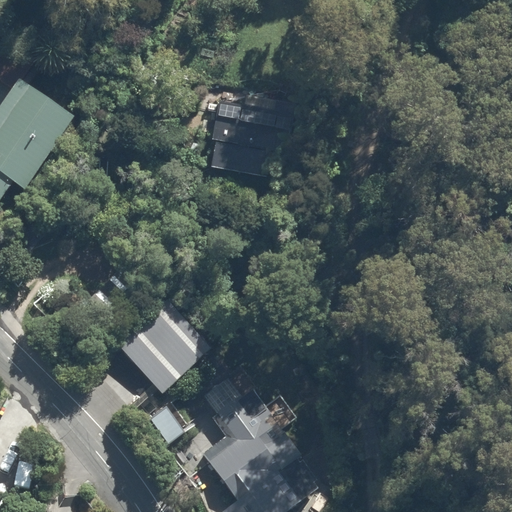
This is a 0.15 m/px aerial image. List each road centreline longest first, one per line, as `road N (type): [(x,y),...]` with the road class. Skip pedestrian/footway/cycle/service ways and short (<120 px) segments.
road 1 (track): [(378,511),(363,408),(402,55),(423,0)]
road 2 (residential): [(141,511),(0,347)]
